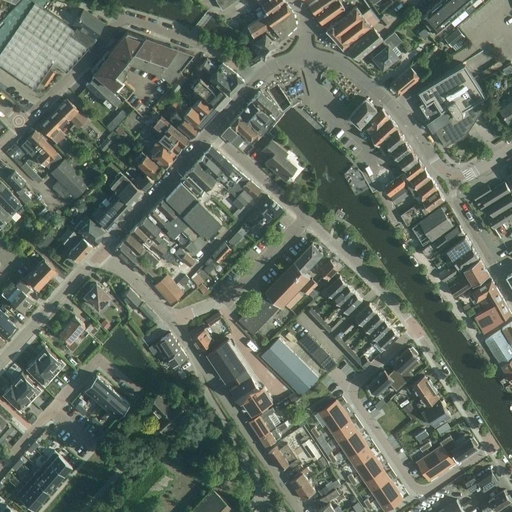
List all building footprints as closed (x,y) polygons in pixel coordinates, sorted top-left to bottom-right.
[(216,0),(223,8),(223,9),(223,8),(235,0),(258,0),(260,2),(262,4),(266,0),(216,0)] [(265,29),(278,43),(283,38),(282,37),(285,33),(287,33),(296,24),(293,11),(285,0),(268,12),(263,15),(264,16),(247,25),(253,36),(265,29)] [(266,0),(262,4),(268,12),(285,0),(284,0),(266,0)] [(317,0),(316,0),(308,6),(314,14),(322,8),(334,0),(317,0)] [(334,0),(322,8),(314,14),(321,24),(344,8),(338,0),(334,0)] [(435,35),(475,0),(439,0),(420,17),(435,35)] [(74,29),(34,2),(0,52),(0,64),(35,88),(53,62),(67,72),(89,47),(90,48),(96,38),(94,36),(104,22),(90,13),(83,9),(73,24),(77,27),(75,30),(74,29)] [(337,20),(327,29),(326,29),(342,47),(343,46),(378,19),(369,8),(368,7),(361,13),(355,6),(342,17),(340,15),(335,19),(337,20)] [(389,20),(384,13),(379,18),(384,24),(389,20)] [(373,28),(347,51),(358,60),(383,39),(373,28)] [(445,38),(451,46),(463,35),(457,28),(445,38)] [(90,68),(91,68),(126,97),(134,88),(121,78),(124,75),(126,72),(125,71),(129,60),(155,69),(156,74),(161,73),(170,80),(175,74),(178,75),(182,71),(179,69),(193,54),(194,52),(170,44),(169,45),(144,36),(143,37),(127,31),(109,52),(106,49),(101,56),(90,68)] [(382,50),(373,57),(382,68),(396,55),(398,54),(400,52),(398,50),(395,45),(401,40),(394,32),(389,35),(383,41),(378,45),(381,49),(382,50)] [(255,50),(257,51),(256,52),(263,59),(276,45),(265,34),(254,41),(258,45),(255,50)] [(207,58),(199,67),(209,76),(218,66),(209,60),(207,58)] [(499,60),(483,70),(486,75),(503,65),(499,60)] [(216,88),(214,90),(217,93),(221,87),(230,95),(244,80),(238,74),(223,62),(218,68),(209,78),(212,80),(210,82),(216,88)] [(424,101),(419,104),(431,125),(444,145),(461,137),(462,137),(463,136),(464,135),(465,134),(465,133),(484,104),(480,96),(483,94),(474,80),(479,77),(477,75),(473,78),(463,62),(418,90),(424,101)] [(511,67),(510,64),(502,68),(506,74),(511,70),(511,67)] [(425,65),(420,69),(424,73),(429,70),(425,65)] [(419,77),(410,66),(390,83),(399,94),(419,77)] [(181,72),(170,86),(176,91),(187,77),(181,72)] [(86,84),(112,109),(121,100),(95,76),(86,84)] [(218,108),(219,109),(231,96),(229,95),(230,95),(221,87),(217,93),(214,90),(199,77),(192,85),(196,88),(198,90),(218,108)] [(325,85),(326,87),(331,82),(326,77),(322,82),(325,85)] [(184,115),(183,115),(187,118),(198,129),(218,108),(198,90),(194,94),(199,98),(192,106),(187,111),(188,111),(186,113),(184,115)] [(259,91),(239,113),(257,131),(261,134),(273,120),(275,119),(273,117),(274,115),(276,117),(280,112),(275,104),(266,97),(259,91)] [(350,114),(361,125),(377,108),(367,98),(350,114)] [(67,99),(58,107),(65,113),(70,118),(74,123),(78,128),(79,127),(87,119),(78,110),(67,99)] [(177,125),(191,138),(199,130),(183,115),(188,111),(186,110),(175,99),(169,105),(176,111),(170,118),(177,124),(177,125)] [(511,101),(501,108),(509,121),(511,119),(511,101)] [(49,116),(49,117),(59,127),(60,128),(61,127),(66,122),(67,123),(69,122),(68,120),(69,119),(70,118),(65,113),(58,107),(58,108),(49,116)] [(384,141),(398,128),(399,128),(383,108),(372,118),(375,122),(369,127),(374,133),(372,135),(380,144),(384,141)] [(122,109),(114,117),(119,122),(127,114),(122,109)] [(229,124),(248,141),(249,139),(254,135),(257,138),(261,134),(239,113),(229,124)] [(162,135),(159,137),(174,151),(177,153),(189,140),(171,124),(161,115),(157,119),(155,117),(150,122),(153,124),(152,125),(161,134),(162,135)] [(49,117),(40,125),(51,137),(56,142),(61,137),(65,133),(60,128),(59,127),(49,117)] [(74,123),(69,128),(75,134),(80,129),(78,128),(74,123)] [(227,138),(236,146),(243,138),(247,142),(248,141),(229,124),(221,133),(227,138)] [(119,125),(115,130),(120,134),(124,129),(119,125)] [(398,128),(380,144),(387,153),(391,151),(406,139),(398,128)] [(35,130),(27,137),(38,149),(46,141),(35,130)] [(104,151),(113,141),(107,137),(99,147),(104,151)] [(151,155),(162,165),(164,167),(177,153),(174,151),(159,137),(159,138),(158,137),(154,143),(154,144),(150,149),(154,152),(151,155)] [(406,139),(391,151),(397,160),(413,149),(406,139)] [(287,153),(271,140),(260,153),(268,159),(265,163),(284,180),(296,167),(284,157),(287,153)] [(42,153),(37,158),(45,165),(46,164),(51,169),(55,165),(62,157),(58,153),(57,153),(55,150),(47,142),(47,141),(46,141),(38,149),(39,149),(39,150),(42,153)] [(114,143),(109,148),(113,152),(118,147),(114,143)] [(204,153),(235,181),(242,173),(211,145),(204,153)] [(11,146),(6,151),(10,155),(15,150),(11,146)] [(413,149),(397,160),(404,170),(409,167),(419,159),(413,149)] [(146,153),(137,162),(149,173),(157,164),(146,153)] [(204,153),(196,161),(223,185),(227,188),(235,181),(204,153)] [(59,180),(57,182),(53,186),(69,203),(80,192),(84,196),(94,186),(90,182),(89,183),(65,158),(51,172),(59,180)] [(196,161),(186,172),(204,189),(209,194),(211,195),(213,197),(223,185),(196,161)] [(391,195),(412,180),(411,178),(425,167),(420,161),(385,186),(391,195)] [(95,165),(85,174),(91,181),(92,181),(97,176),(96,175),(100,171),(96,166),(95,165)] [(391,196),(395,202),(417,187),(417,188),(432,178),(425,167),(425,168),(425,167),(411,178),(412,180),(412,181),(391,196)] [(22,186),(26,182),(15,170),(7,178),(18,189),(16,191),(20,195),(18,196),(26,204),(31,198),(24,191),(26,190),(22,186)] [(115,190),(108,198),(116,206),(124,213),(143,192),(129,179),(130,179),(123,172),(122,173),(120,170),(115,175),(116,177),(110,184),(111,185),(110,186),(115,190)] [(186,172),(179,180),(180,180),(182,182),(198,197),(202,201),(204,203),(211,195),(209,194),(204,189),(186,172)] [(37,173),(33,177),(37,182),(42,178),(37,173)] [(227,188),(245,206),(261,189),(249,179),(242,173),(235,181),(227,188)] [(133,180),(144,190),(153,181),(146,174),(142,178),(138,174),(134,178),(133,180)] [(417,188),(412,192),(415,196),(418,202),(424,198),(439,188),(432,178),(417,188)] [(164,196),(163,197),(170,203),(175,207),(187,220),(193,226),(204,238),(210,231),(214,226),(221,220),(204,203),(202,201),(198,197),(182,182),(167,199),(165,197),(164,196)] [(494,228),(495,228),(511,217),(511,192),(505,182),(481,196),(494,217),(489,220),(494,228)] [(0,228),(11,217),(11,216),(16,211),(17,213),(19,213),(23,210),(23,207),(18,202),(19,202),(0,183),(0,228)] [(418,202),(402,214),(408,225),(445,199),(439,188),(424,198),(418,202)] [(87,194),(83,199),(87,203),(91,198),(87,194)] [(268,195),(245,219),(246,219),(252,225),(260,216),(266,222),(271,216),(273,217),(282,208),(268,195)] [(200,249),(207,241),(175,207),(163,197),(147,214),(160,226),(163,223),(168,228),(166,229),(173,236),(174,235),(194,254),(195,253),(198,255),(202,251),(200,249)] [(110,216),(116,221),(124,213),(116,206),(108,198),(108,199),(104,203),(103,203),(100,206),(110,216)] [(232,202),(240,209),(244,205),(236,198),(232,202)] [(95,217),(108,230),(116,221),(110,216),(100,206),(100,207),(93,215),(95,217)] [(440,209),(421,220),(432,238),(440,233),(453,225),(442,207),(440,209)] [(220,211),(216,215),(223,221),(227,218),(220,211)] [(78,229),(94,243),(94,244),(96,243),(106,232),(89,217),(85,214),(82,218),(81,218),(74,226),(78,229)] [(160,229),(146,215),(130,232),(141,243),(144,240),(149,245),(148,245),(161,255),(166,249),(164,247),(169,242),(163,237),(162,238),(157,233),(160,229)] [(41,222),(36,228),(39,231),(43,235),(49,230),(45,226),(41,222)] [(444,233),(423,249),(428,256),(449,240),(451,243),(465,233),(460,224),(453,229),(452,228),(444,234),(444,233)] [(70,226),(59,239),(67,245),(72,239),(74,241),(72,244),(74,246),(74,247),(68,253),(71,255),(78,261),(92,245),(83,237),(82,237),(78,233),(70,226)] [(122,240),(137,254),(144,246),(129,233),(122,240)] [(466,235),(448,247),(454,256),(472,244),(466,235)] [(130,263),(131,265),(142,274),(146,270),(158,281),(166,273),(163,276),(153,267),(144,259),(137,254),(122,240),(114,249),(130,263)] [(212,254),(206,261),(205,262),(207,265),(204,268),(208,272),(215,265),(231,248),(224,242),(212,254)] [(239,319),(254,334),(282,305),(312,275),(307,270),(324,252),(313,242),(296,260),(239,319)] [(447,268),(440,273),(445,280),(479,257),(472,246),(453,259),(457,265),(449,271),(447,268)] [(142,256),(153,266),(159,260),(147,250),(142,256)] [(180,258),(180,259),(189,266),(195,260),(186,252),(185,252),(180,258)] [(38,289),(55,270),(56,269),(44,259),(27,278),(38,289)] [(331,259),(320,270),(321,271),(323,273),(329,278),(339,267),(331,259)] [(464,278),(450,287),(456,295),(474,285),(490,275),(481,259),(480,259),(464,269),(468,276),(464,278)] [(155,284),(170,302),(183,291),(166,273),(158,281),(155,284)] [(197,273),(192,278),(198,286),(198,287),(204,294),(204,295),(207,292),(208,292),(209,290),(202,283),(204,281),(197,273)] [(182,286),(189,278),(186,274),(178,282),(182,286)] [(326,289),(334,297),(349,283),(341,275),(326,289)] [(302,289),(287,305),(291,309),(303,296),(305,297),(308,294),(309,295),(312,291),(319,284),(312,278),(302,288),(302,289)] [(8,299),(11,301),(23,312),(34,300),(26,293),(30,288),(20,280),(16,285),(19,287),(8,299)] [(481,302),(488,298),(486,295),(498,289),(492,280),(472,292),(477,299),(474,301),(476,304),(481,302)] [(11,281),(7,285),(12,290),(16,286),(11,281)] [(84,295),(99,308),(103,304),(104,305),(110,298),(109,297),(110,295),(96,282),(94,284),(93,283),(91,284),(90,285),(90,286),(89,289),(84,295)] [(349,283),(334,297),(341,304),(356,290),(349,283)] [(132,307),(141,299),(130,288),(122,295),(132,307)] [(486,309),(475,316),(484,332),(495,324),(511,312),(498,289),(486,295),(487,297),(488,298),(481,302),(486,309)] [(356,290),(341,304),(348,312),(363,298),(356,290)] [(176,299),(171,303),(170,304),(173,307),(179,302),(176,299)] [(151,320),(156,315),(143,302),(138,306),(151,320)] [(371,303),(356,316),(363,324),(378,310),(371,303)] [(308,311),(313,316),(317,313),(312,307),(308,311)] [(0,331),(6,337),(15,326),(7,319),(8,317),(0,309),(0,331)] [(378,310),(363,324),(371,332),(385,318),(378,310)] [(219,311),(206,320),(210,325),(223,316),(219,311)] [(313,316),(320,324),(324,320),(317,313),(313,316)] [(75,315),(59,332),(69,342),(77,333),(79,331),(82,333),(86,329),(83,326),(85,324),(75,315)] [(385,318),(371,332),(368,335),(369,336),(371,344),(373,345),(378,339),(393,326),(385,318)] [(104,319),(100,323),(106,329),(110,324),(104,319)] [(328,332),(332,328),(324,320),(320,324),(328,332)] [(352,322),(343,330),(346,333),(355,325),(352,322)] [(511,343),(511,342),(511,322),(503,328),(511,343)] [(393,326),(378,339),(379,340),(374,344),(381,352),(386,347),(385,347),(400,333),(393,326)] [(192,337),(201,350),(201,349),(215,340),(205,328),(192,337)] [(511,381),(511,347),(500,330),(485,340),(502,365),(511,381)] [(163,349),(168,357),(182,348),(172,332),(160,340),(166,347),(163,349)] [(309,332),(301,339),(300,341),(304,345),(313,336),(309,332)] [(333,338),(341,345),(344,341),(337,334),(333,338)] [(313,336),(304,345),(308,349),(317,341),(313,336)] [(262,355),(302,394),(319,377),(279,337),(262,355)] [(228,338),(208,352),(227,379),(233,375),(239,382),(232,387),(242,401),(244,399),(253,413),(262,407),(263,409),(269,405),(268,403),(273,399),(264,385),(261,387),(252,374),(251,374),(246,367),(247,366),(228,338)] [(308,349),(312,354),(322,345),(317,341),(308,349)] [(341,345),(348,353),(352,349),(344,341),(341,345)] [(153,344),(149,347),(154,354),(158,351),(153,344)] [(312,354),(316,358),(326,349),(322,345),(312,354)] [(39,353),(36,356),(55,374),(60,369),(55,365),(60,360),(59,359),(45,346),(44,347),(44,346),(39,352),(39,353)] [(395,359),(393,361),(399,368),(396,371),(406,382),(413,375),(406,367),(407,366),(419,356),(418,355),(416,353),(418,352),(413,346),(411,348),(410,346),(398,356),(395,359)] [(182,348),(168,357),(174,366),(188,357),(182,348)] [(326,349),(316,358),(320,362),(330,354),(326,349)] [(348,353),(356,361),(360,357),(352,349),(348,353)] [(330,354),(320,362),(325,367),(334,358),(330,354)] [(32,360),(26,365),(27,366),(41,380),(46,375),(50,379),(55,374),(36,356),(32,360)] [(360,357),(356,361),(358,363),(363,369),(370,363),(371,362),(371,361),(365,356),(362,359),(360,357)] [(334,358),(325,367),(329,371),(338,362),(334,358)] [(370,383),(368,384),(370,386),(375,391),(377,393),(377,394),(389,382),(397,390),(398,390),(406,382),(396,371),(391,376),(390,375),(385,369),(370,383)] [(16,379),(12,382),(31,400),(36,395),(32,391),(36,386),(21,372),(21,373),(20,372),(15,378),(16,379)] [(96,374),(83,388),(92,396),(105,381),(96,374)] [(427,405),(440,397),(436,392),(438,391),(430,379),(429,380),(425,375),(407,387),(410,392),(415,388),(423,399),(418,403),(421,408),(426,405),(427,405)] [(105,381),(92,396),(100,403),(113,388),(105,381)] [(8,386),(3,391),(3,392),(3,393),(18,406),(22,401),(26,405),(31,400),(12,382),(9,386),(8,386)] [(113,388),(100,403),(108,410),(121,396),(113,388)] [(163,433),(186,412),(177,401),(170,408),(157,395),(147,404),(160,417),(154,423),(163,433)] [(121,396),(108,410),(117,418),(129,403),(121,396)] [(337,399),(320,411),(324,417),(323,418),(327,424),(344,412),(340,407),(341,406),(337,399)] [(428,421),(431,419),(435,426),(451,416),(441,399),(425,409),(422,411),(428,421)] [(272,406),(250,420),(261,437),(261,436),(277,427),(277,426),(269,414),(275,410),(272,406)] [(414,408),(408,413),(412,419),(418,414),(414,408)] [(344,412),(327,424),(332,431),(333,430),(337,436),(354,424),(350,418),(348,419),(344,412)] [(300,417),(296,420),(297,422),(300,427),(306,423),(301,416),(300,417)] [(277,426),(277,427),(261,436),(261,437),(268,447),(275,442),(275,441),(282,436),(279,432),(288,426),(285,421),(277,426)] [(354,424),(337,436),(341,442),(340,443),(344,449),(345,448),(361,437),(357,432),(358,431),(354,424)] [(10,425),(0,437),(0,443),(13,428),(10,425)] [(419,441),(429,435),(426,430),(416,436),(419,441)] [(442,440),(441,441),(443,444),(451,456),(455,453),(460,460),(469,453),(478,447),(471,436),(457,445),(450,435),(442,440)] [(361,437),(345,448),(353,461),(371,449),(366,443),(365,444),(361,437)] [(321,454),(310,438),(303,443),(314,459),(321,454)] [(269,451),(275,460),(292,448),(288,443),(280,448),(278,445),(269,451)] [(443,444),(430,452),(442,470),(447,467),(448,468),(455,463),(451,456),(443,444)] [(292,448),(275,460),(281,469),(291,463),(290,462),(298,457),(292,448)] [(371,449),(353,461),(357,466),(356,467),(361,474),(378,462),(374,456),(375,456),(371,449)] [(54,450),(46,459),(50,462),(64,475),(72,466),(58,453),(54,450)] [(430,452),(417,461),(429,480),(438,474),(438,473),(442,470),(430,452)] [(328,463),(323,456),(317,460),(322,467),(328,463)] [(46,459),(39,468),(42,471),(57,483),(64,475),(50,462),(46,459)] [(135,511),(140,511),(172,477),(153,460),(119,498),(135,511)] [(378,462),(361,474),(365,481),(366,480),(370,485),(387,474),(383,468),(382,468),(378,462)] [(295,477),(291,480),(296,488),(309,479),(305,473),(310,470),(307,466),(294,475),(295,477)] [(39,468),(31,476),(35,479),(49,492),(57,483),(42,471),(39,468)] [(472,491),(482,485),(485,489),(499,480),(498,479),(500,478),(496,473),(495,474),(491,469),(478,478),(475,474),(465,481),(472,491)] [(387,474),(370,485),(374,492),(373,492),(378,499),(395,487),(391,481),(392,480),(387,474)] [(31,476),(24,485),(27,488),(42,500),(49,492),(35,479),(31,476)] [(309,479),(296,488),(297,490),(304,499),(316,490),(310,480),(309,480),(309,479)] [(338,479),(332,482),(333,484),(336,488),(341,485),(338,479)] [(24,485),(16,494),(19,496),(34,509),(42,500),(27,488),(24,485)] [(326,485),(318,490),(323,497),(331,491),(327,486),(326,485)] [(395,487),(378,499),(382,505),(384,504),(388,510),(404,499),(400,493),(399,493),(395,487)] [(188,511),(237,511),(238,511),(211,488),(188,511)] [(336,488),(320,499),(323,504),(340,494),(340,493),(342,492),(339,488),(337,489),(336,488)] [(497,511),(499,511),(498,511),(498,509),(499,508),(511,500),(510,498),(511,497),(509,494),(508,494),(504,489),(481,504),(483,508),(483,509),(484,509),(484,510),(482,511),(481,511),(465,511),(464,508),(457,499),(443,508),(440,511),(437,511),(497,511)] [(318,510),(319,511),(339,511),(342,510),(339,505),(334,508),(331,502),(318,510)]
